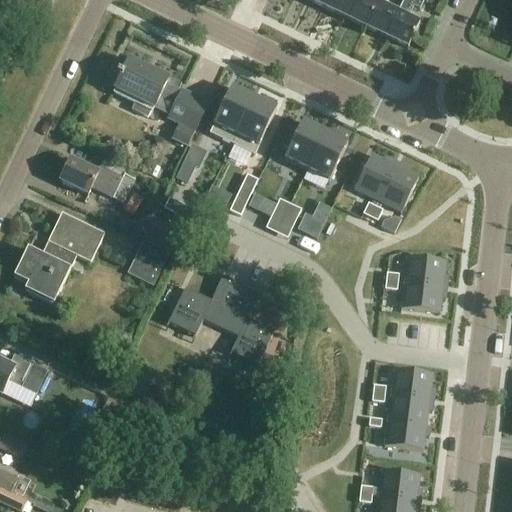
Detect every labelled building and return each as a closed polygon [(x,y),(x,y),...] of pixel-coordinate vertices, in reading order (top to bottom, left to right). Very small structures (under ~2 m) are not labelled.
[(304,0),(324,9),(328,0),(304,0)] [(328,0),(324,9),(345,20),(354,0),(328,0)] [(366,30),(378,6),(366,0),(354,0),(345,20),(366,30)] [(420,26),(409,21),(415,10),(421,13),(426,0),(406,0),(399,16),(387,40),(408,50),(420,26)] [(387,40),(399,16),(378,6),(366,30),(387,40)] [(181,93),(166,86),(168,81),(120,58),(112,74),(117,76),(115,79),(119,81),(114,92),(136,103),(131,112),(147,120),(152,110),(154,111),(159,100),(174,107),(167,121),(178,126),(194,134),(208,105),(181,92),(181,93)] [(125,120),(130,104),(82,88),(77,105),(125,120)] [(231,90),(209,136),(232,147),(254,101),(231,90)] [(254,101),(232,147),(254,158),(276,112),(254,101)] [(302,124),(284,161),(307,172),(325,135),(302,124)] [(194,134),(178,126),(171,141),(187,148),(194,134)] [(325,135),(307,172),(329,183),(347,146),(325,135)] [(371,157),(354,193),(378,204),(395,169),(384,164),(371,157)] [(187,184),(195,167),(183,162),(175,179),(187,184)] [(125,172),(110,165),(106,173),(100,170),(97,176),(70,163),(59,185),(88,199),(92,192),(111,201),(125,172)] [(395,169),(378,204),(401,215),(418,180),(406,174),(395,169)] [(247,177),(240,192),(251,197),(258,183),(247,177)] [(253,196),(247,209),(255,212),(261,200),(253,196)] [(279,202),(276,210),(286,215),(290,207),(279,202)] [(368,205),(363,217),(370,220),(376,209),(368,205)] [(290,207),(286,215),(297,220),(301,212),(290,207)] [(376,209),(370,220),(377,224),(383,212),(376,209)] [(91,267),(105,237),(62,216),(41,259),(28,252),(14,281),(28,287),(24,294),(53,308),(77,260),(91,267)] [(306,219),(299,233),(317,242),(324,228),(310,221),(306,219)] [(172,255),(182,236),(152,221),(143,241),(172,255)] [(452,266),(454,253),(464,254),(467,229),(438,225),(434,263),(452,266)] [(109,247),(122,247),(121,231),(108,232),(109,247)] [(154,289),(170,256),(144,243),(128,277),(154,289)] [(407,260),(404,286),(442,291),(445,265),(407,260)] [(386,276),(385,284),(397,285),(398,277),(386,276)] [(230,285),(222,281),(211,304),(184,292),(167,328),(195,341),(203,324),(238,340),(230,357),(258,370),(275,334),(248,322),(259,298),(234,287),(235,286),(230,284),(230,285)] [(385,284),(385,292),(396,293),(397,285),(385,284)] [(404,286),(401,312),(439,316),(442,291),(404,286)] [(296,304),(267,290),(261,301),(291,316),(296,304)] [(346,357),(349,339),(328,336),(325,354),(346,357)] [(8,370),(0,366),(0,397),(2,399),(9,385),(36,398),(47,375),(14,359),(8,370)] [(393,372),(390,398),(429,403),(432,377),(393,372)] [(373,388),(372,396),(384,398),(385,390),(373,388)] [(372,396),(372,404),(383,406),(384,398),(372,396)] [(390,398),(387,426),(426,431),(428,415),(429,403),(390,398)] [(369,421),(368,429),(380,431),(381,423),(369,421)] [(387,426),(384,449),(423,454),(424,440),(426,431),(387,426)] [(46,432),(42,440),(53,446),(57,437),(46,432)] [(0,492),(11,498),(18,482),(0,472),(0,492)] [(380,487),(378,500),(408,503),(417,504),(418,492),(420,478),(411,477),(381,474),(380,487)] [(361,489),(360,497),(372,498),(372,490),(361,489)] [(8,502),(11,498),(0,492),(0,504),(6,508),(8,502)] [(360,497),(359,505),(371,506),(372,498),(360,497)] [(8,502),(6,508),(14,511),(22,511),(26,506),(11,498),(8,502)] [(376,511),(416,511),(417,504),(408,503),(378,500),(376,511)]
